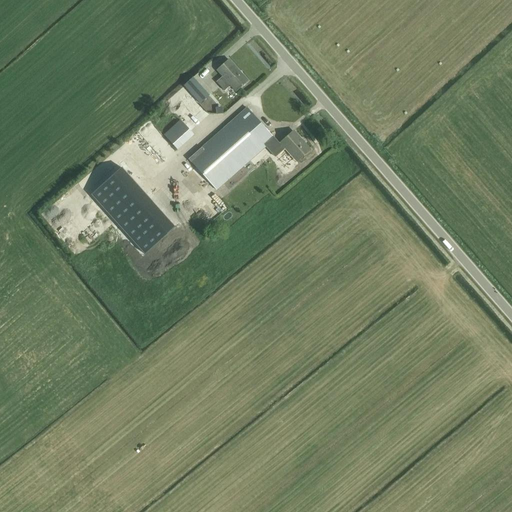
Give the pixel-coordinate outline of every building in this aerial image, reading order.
[(217,71),(222,77),(216,83),(224,91),(230,86),(235,92),(247,81),(229,60),(217,71)] [(210,61),(195,76),(204,85),(210,79),(208,76),(216,67),(210,61)] [(193,78),(183,86),(200,104),(209,96),(193,78)] [(216,191),(267,146),(260,138),(268,132),(247,108),(239,115),(189,160),(216,191)] [(180,121),(164,136),(177,150),(193,135),(180,121)] [(163,161),(173,151),(155,131),(144,141),(163,161)] [(135,132),(124,141),(146,167),(150,164),(155,170),(162,163),(135,132)] [(297,162),(310,151),(293,132),(280,143),(281,143),(276,147),(280,153),(285,148),(297,162)] [(80,206),(134,265),(163,238),(110,179),(80,206)] [(150,194),(142,201),(148,208),(156,202),(150,194)] [(58,195),(53,200),(58,206),(64,201),(58,195)] [(197,211),(204,208),(201,201),(193,204),(197,211)] [(54,241),(63,249),(82,227),(73,219),(54,241)]
